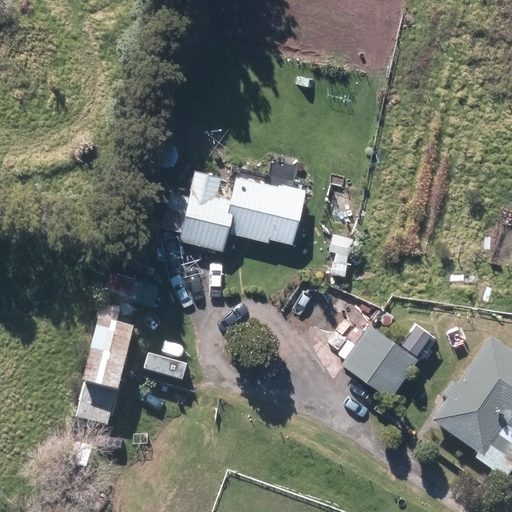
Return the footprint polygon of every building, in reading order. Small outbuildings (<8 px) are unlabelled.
[(174,241),(216,251),(221,232),(263,242),(263,240),(285,245),(299,190),(276,184),(276,189),(228,178),(224,197),(211,194),(214,178),(188,172),(182,196),(166,192),(157,227),(176,231),(174,241)] [(511,270),(511,244),(493,242),(489,268),(511,272),(511,270)] [(120,293),(161,303),(166,283),(124,273),(120,293)] [(320,325),(336,298),(321,290),(306,317),(320,325)] [(81,418),(112,426),(122,390),(127,391),(143,330),(120,324),(125,308),(104,303),(100,317),(108,320),(81,418)] [(336,366),(386,399),(429,336),(409,322),(394,345),(364,325),(336,366)] [(470,461),(500,482),(511,465),(511,359),(484,340),(453,386),(449,382),(439,398),(443,401),(427,424),(473,456),(470,461)] [(70,444),(91,450),(97,429),(75,424),(70,444)]
